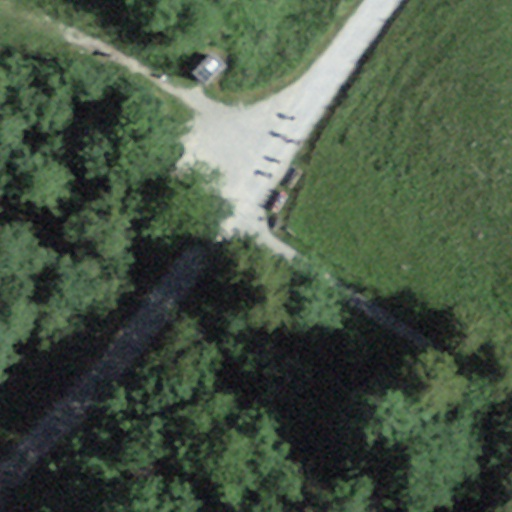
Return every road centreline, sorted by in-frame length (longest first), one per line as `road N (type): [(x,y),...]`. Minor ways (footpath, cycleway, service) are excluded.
road 1 (track): [(0,497),(10,472),(192,265)]
road 2 (track): [(220,219),(380,0)]
